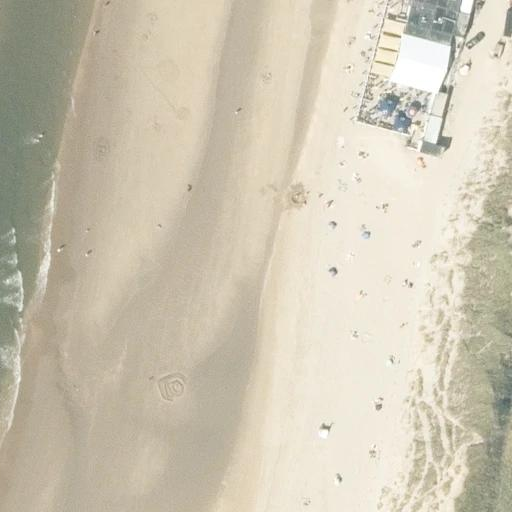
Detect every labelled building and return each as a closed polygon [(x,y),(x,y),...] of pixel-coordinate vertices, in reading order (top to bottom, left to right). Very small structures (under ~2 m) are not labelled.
[(432,97),(436,98),(456,0),(410,0),(403,26),(388,86),(432,97)] [(448,100),(436,98),(432,97),(426,119),(421,143),(437,148),(442,126),(448,100)] [(363,231),(362,237),(400,244),(403,229),(365,221),(363,231)] [(359,249),(358,256),(396,263),(399,248),(361,240),(359,249)] [(353,269),(351,275),(389,282),(393,267),(355,259),(353,269)] [(347,289),(346,295),(384,302),(387,287),(349,279),(347,289)] [(344,308),(343,314),(381,321),(384,306),(346,298),(344,308)] [(336,326),(335,332),(373,339),(376,325),(338,317),(336,326)] [(332,346),(331,352),(369,359),(372,344),(334,336),(332,346)] [(325,366),(323,373),(361,379),(365,365),(327,357),(325,366)] [(319,386),(318,392),(355,399),(359,384),(321,376),(319,386)] [(312,406),(311,413),(349,419),(352,405),(314,397),(312,406)] [(308,423),(307,430),(345,437),(349,422),(311,414),(308,423)] [(303,445),(302,451),(339,458),(343,443),(305,435),(303,445)] [(299,464),(297,470),(335,477),(339,462),(301,454),(299,464)] [(295,485),(293,492),(331,499),(335,484),(297,476),(295,485)] [(291,501),(290,508),(313,511),(328,511),(331,500),(293,492),(291,501)]
